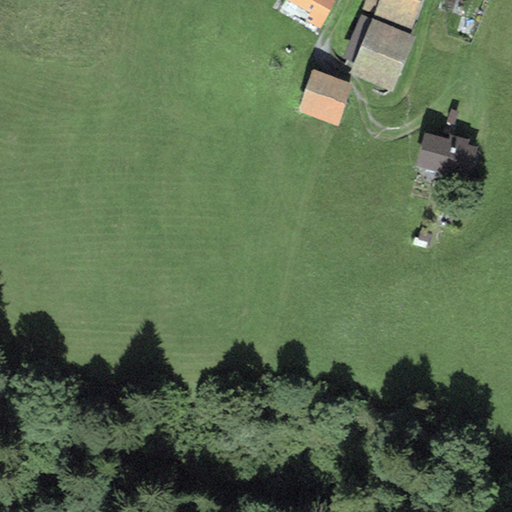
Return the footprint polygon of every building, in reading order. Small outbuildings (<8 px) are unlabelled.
[(335,1),(333,0),(286,0),(310,13),(306,21),(320,29),(335,1)] [(364,0),(361,9),(374,13),(373,17),(410,30),(421,0),(364,0)] [(415,37),(361,14),(343,58),(353,62),(349,72),(392,90),(415,37)] [(353,84),(312,69),(297,111),(337,126),(353,84)] [(449,139),(424,132),(415,165),(468,180),(477,147),(468,144),(469,140),(450,134),(449,139)]
